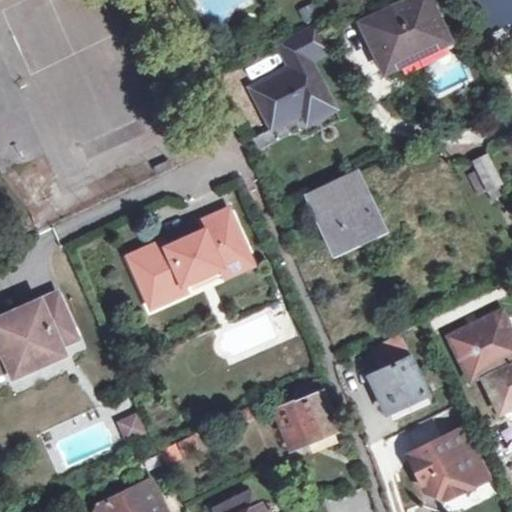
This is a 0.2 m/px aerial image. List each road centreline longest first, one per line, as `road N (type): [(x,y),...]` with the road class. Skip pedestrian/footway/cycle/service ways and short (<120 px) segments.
road 1 (residential): [(56,238),(239,152)]
road 2 (residential): [(239,152),(170,0)]
